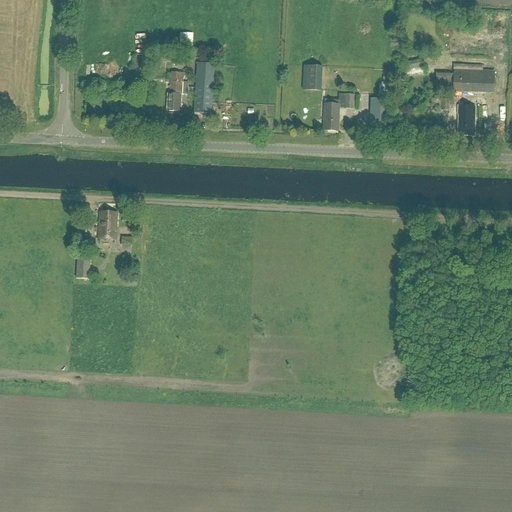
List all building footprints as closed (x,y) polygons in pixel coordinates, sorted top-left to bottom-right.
[(422,67),(421,60),(403,64),(404,71),(403,72),(404,78),(425,74),(423,67),(422,67)] [(213,65),(196,64),(195,84),(188,84),(188,83),(181,83),(170,83),(169,95),(167,95),(166,112),(180,113),(181,95),(194,96),(193,113),(210,114),(213,65)] [(482,66),(453,66),(453,91),(494,92),(494,72),(482,71),(482,66)] [(322,67),(304,67),(303,90),(321,91),(322,67)] [(354,96),(338,95),(338,106),(324,105),(322,131),(338,132),(339,109),(353,109),(354,96)] [(454,99),(431,99),(431,105),(441,106),(441,111),(449,111),(449,106),(453,106),(454,99)] [(474,108),(457,107),(457,116),(458,116),(457,136),(473,137),(474,108)] [(115,240),(117,213),(99,213),(98,239),(115,240)] [(122,238),(122,248),(132,249),(132,239),(122,238)] [(89,280),(90,255),(76,255),(75,279),(89,280)]
